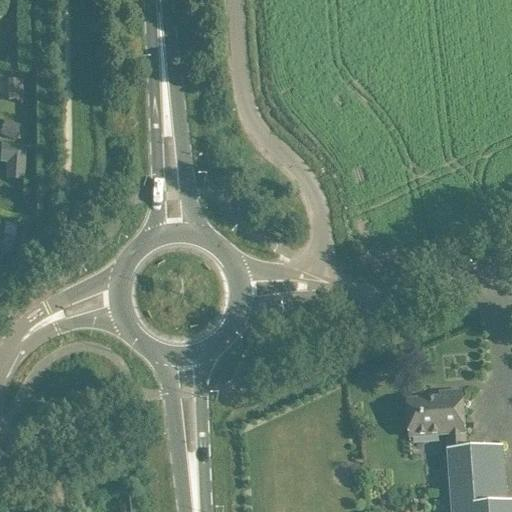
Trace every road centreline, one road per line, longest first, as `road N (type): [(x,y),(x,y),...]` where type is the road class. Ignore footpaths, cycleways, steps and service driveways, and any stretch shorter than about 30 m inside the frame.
road 1 (unclassified): [(321,290),(320,208),(306,176),(244,109),(232,0)]
road 2 (primary): [(200,238),(159,31)]
road 3 (primary): [(159,31),(156,239)]
road 4 (primary): [(165,353),(195,511)]
road 5 (primary): [(196,511),(202,351)]
road 6 (unclassified): [(511,262),(393,303)]
